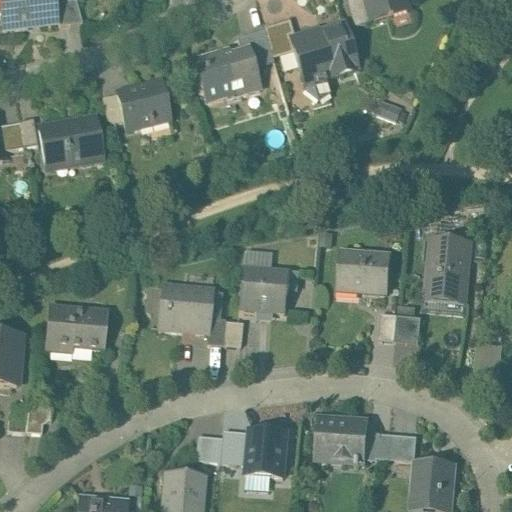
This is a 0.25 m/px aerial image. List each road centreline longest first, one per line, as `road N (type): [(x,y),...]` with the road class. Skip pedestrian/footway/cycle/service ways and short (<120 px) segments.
road 1 (residential): [(12,511),(45,469),(129,418),(189,397),(334,380),(395,389),(458,423),(483,452),(497,511)]
road 2 (residential): [(0,83),(69,73),(215,0)]
